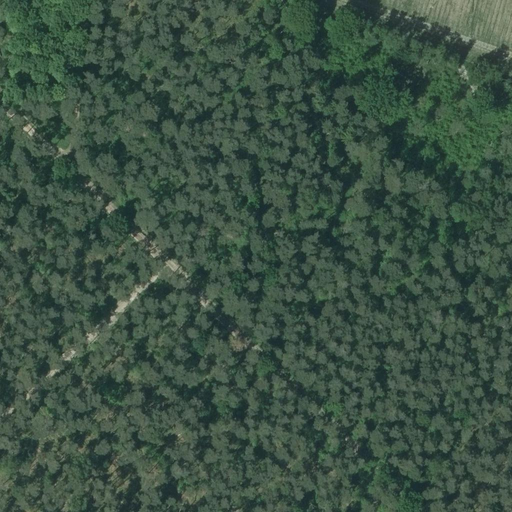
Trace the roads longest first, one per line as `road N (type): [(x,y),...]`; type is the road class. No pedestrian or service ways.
road 1 (unknown): [(0,77),(434,511)]
road 2 (track): [(388,484),(172,267)]
road 3 (track): [(172,267),(0,421)]
road 4 (track): [(172,267),(52,150)]
road 5 (track): [(87,0),(72,125),(52,150)]
